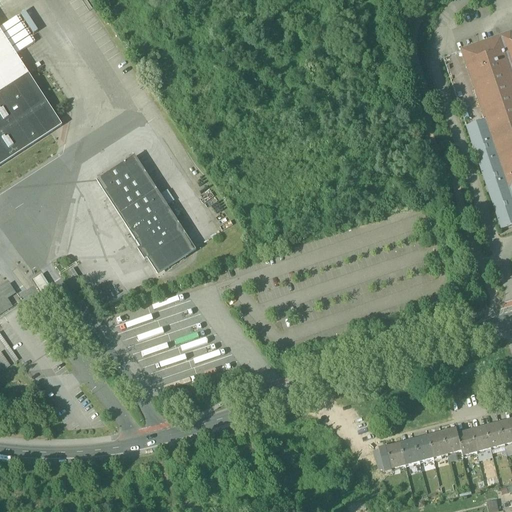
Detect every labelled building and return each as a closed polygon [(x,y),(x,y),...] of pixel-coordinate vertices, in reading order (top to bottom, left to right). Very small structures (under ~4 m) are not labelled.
[(55,120),(0,34),(0,167),(53,134),(55,120)] [(462,52),(486,120),(501,166),(482,172),(501,230),(511,226),(511,36),(510,36),(462,52)] [(55,120),(53,134),(61,128),(55,120)] [(466,127),(482,172),(501,166),(486,120),(466,127)] [(138,252),(145,262),(147,261),(186,236),(135,158),(97,183),(139,247),(143,245),(145,248),(141,250),(138,252)] [(197,253),(186,236),(147,261),(158,278),(197,253)] [(60,278),(66,288),(75,282),(69,272),(60,278)] [(23,283),(31,295),(39,289),(32,278),(23,283)] [(2,291),(0,292),(0,314),(7,311),(12,307),(6,298),(13,294),(8,287),(2,291)] [(155,363),(178,356),(177,351),(154,359),(155,363)] [(508,424),(500,426),(500,427),(504,446),(505,446),(504,444),(511,442),(511,443),(511,423),(508,425),(508,424)] [(504,446),(500,427),(494,428),(494,427),(486,430),(491,450),(490,448),(498,446),(498,448),(504,446)] [(491,450),(486,430),(480,431),(472,433),(472,434),(477,453),(476,451),(484,449),(484,451),(491,450)] [(451,433),(442,435),(442,436),(447,455),(448,455),(447,453),(454,452),(455,453),(456,453),(461,452),(458,436),(457,431),(456,432),(451,434),(451,433)] [(477,453),(472,434),(466,435),(466,434),(458,436),(461,452),(462,457),(463,457),(462,455),(470,453),(470,455),(477,453)] [(447,455),(442,436),(437,437),(428,439),(433,459),(433,457),(440,455),(441,457),(447,455)] [(433,459),(428,439),(423,441),(422,440),(414,442),(414,443),(419,462),(419,461),(426,459),(427,460),(433,459)] [(419,462),(414,443),(409,444),(400,446),(405,466),(406,466),(405,464),(412,462),(413,464),(419,462)] [(405,466),(400,446),(395,448),(395,447),(387,449),(386,449),(391,469),(391,468),(399,466),(399,467),(405,466)] [(498,448),(491,450),(492,455),(506,451),(504,446),(498,448)] [(386,448),(379,449),(379,451),(384,468),(386,471),(391,469),(386,449),(387,449),(386,448)] [(379,451),(373,453),(378,470),(384,468),(379,451)] [(455,453),(448,455),(447,455),(449,463),(458,461),(456,453),(455,453)] [(486,504),(487,511),(498,511),(496,502),(486,504)]
